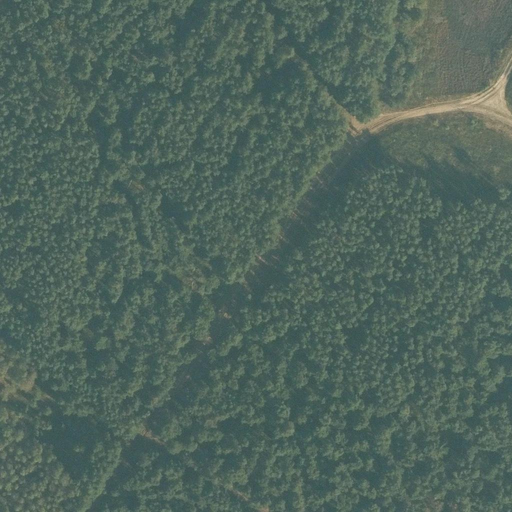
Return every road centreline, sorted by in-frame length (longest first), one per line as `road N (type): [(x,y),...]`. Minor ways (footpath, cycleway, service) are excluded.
road 1 (track): [(82,511),(210,345),(226,310)]
road 2 (track): [(226,310),(365,127)]
road 3 (track): [(365,127),(460,107),(498,90),(511,59)]
road 4 (track): [(140,434),(267,511)]
